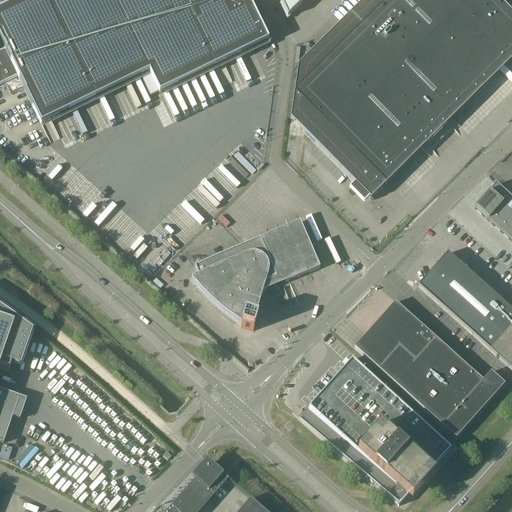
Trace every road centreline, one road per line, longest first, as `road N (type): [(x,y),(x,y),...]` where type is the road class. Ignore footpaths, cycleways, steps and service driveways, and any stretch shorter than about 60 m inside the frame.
road 1 (unclassified): [(260,0),(288,59),(275,167),(377,269)]
road 2 (secondary): [(235,400),(84,265),(43,243)]
road 3 (secondary): [(43,243),(222,412)]
road 4 (unclassified): [(511,137),(377,269)]
road 5 (secondary): [(362,511),(246,410)]
road 6 (unclassified): [(377,269),(273,374)]
road 7 (secondary): [(234,423),(332,511)]
